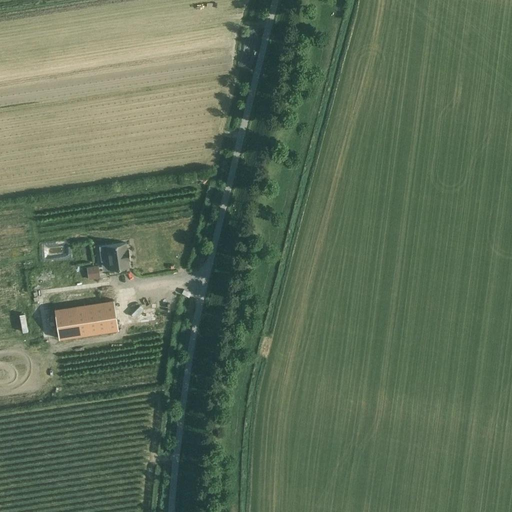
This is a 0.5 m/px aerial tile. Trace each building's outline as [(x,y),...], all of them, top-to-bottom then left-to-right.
[(201,173),(183,175),(184,181),(202,179),(201,173)] [(127,249),(124,249),(123,243),(106,245),(109,269),(127,267),(126,260),(128,260),(127,249)] [(99,266),(87,268),(89,279),(100,278),(99,266)] [(45,289),(52,288),(51,269),(43,269),(45,289)] [(30,291),(38,290),(36,272),(29,273),(30,291)] [(140,299),(158,291),(156,286),(138,293),(140,299)] [(83,293),(68,296),(70,303),(84,300),(83,293)] [(52,305),(67,302),(65,296),(50,299),(52,305)] [(114,300),(54,309),(59,338),(118,329),(114,300)] [(33,319),(40,319),(38,303),(31,304),(33,319)] [(49,306),(42,307),(47,338),(54,337),(49,306)] [(156,320),(155,307),(140,308),(140,320),(156,320)] [(36,341),(42,340),(41,327),(34,327),(36,341)]
